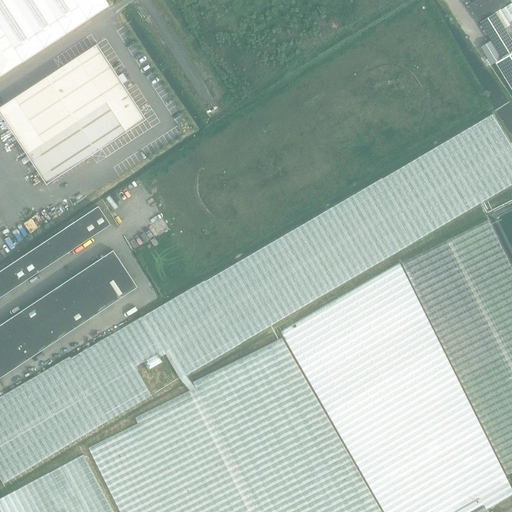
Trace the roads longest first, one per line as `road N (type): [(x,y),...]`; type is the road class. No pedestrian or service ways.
road 1 (unknown): [(104,15),(159,97),(155,131),(50,198),(39,195),(0,134)]
road 2 (unclassified): [(0,84),(128,0)]
